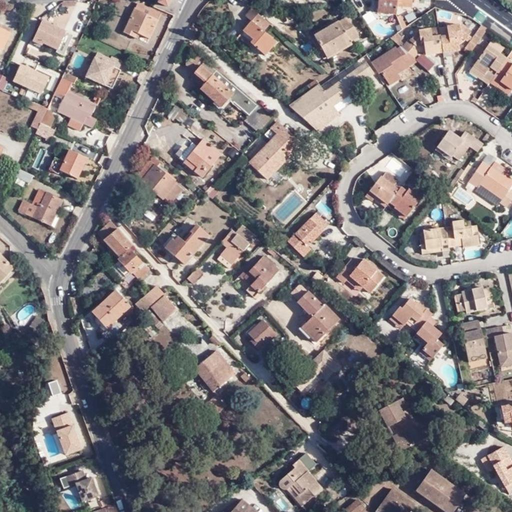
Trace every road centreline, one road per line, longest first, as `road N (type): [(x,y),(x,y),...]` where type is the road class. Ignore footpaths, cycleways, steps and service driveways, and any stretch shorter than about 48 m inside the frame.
road 1 (tertiary): [(194,0),(61,281)]
road 2 (tertiary): [(128,511),(64,326),(61,281)]
